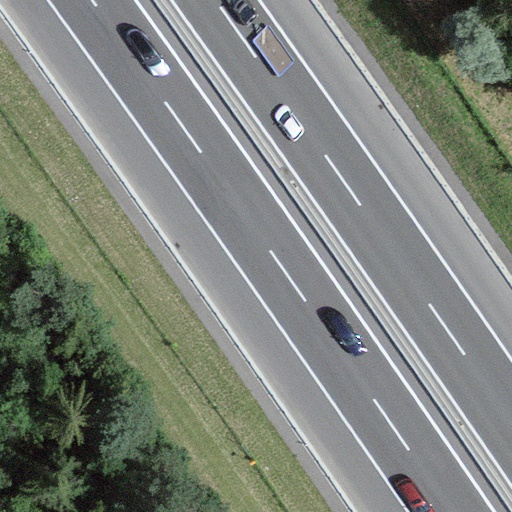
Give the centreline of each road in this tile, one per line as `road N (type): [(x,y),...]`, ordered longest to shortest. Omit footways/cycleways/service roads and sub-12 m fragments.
road 1 (motorway): [(91,0),(451,511)]
road 2 (motorway): [(511,424),(215,0)]
